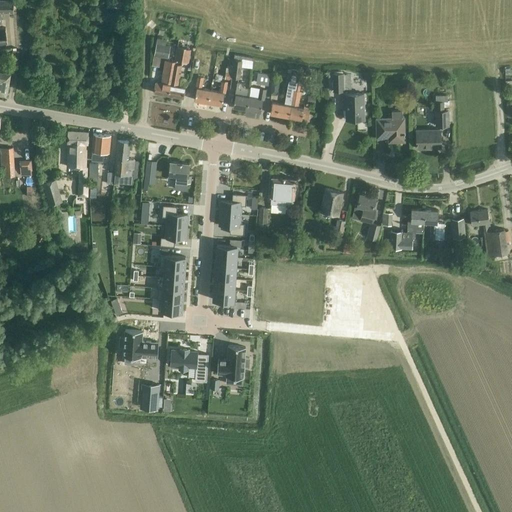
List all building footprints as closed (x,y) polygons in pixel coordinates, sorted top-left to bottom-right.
[(6,27),(0,27),(0,23),(2,23),(2,12),(13,12),(13,0),(0,0),(0,41),(7,41),(6,27)] [(157,37),(154,54),(168,57),(170,45),(169,45),(170,43),(167,40),(157,37)] [(178,47),(175,60),(188,63),(190,49),(178,47)] [(193,69),(200,70),(203,56),(193,54),(193,59),(195,60),(193,69)] [(240,77),(242,59),(234,58),(232,76),(240,77)] [(155,81),(153,92),(168,95),(173,65),(174,63),(164,61),(161,82),(155,81)] [(173,65),(168,95),(183,98),(185,87),(178,86),(181,66),(173,65)] [(296,82),(289,117),(302,119),(302,117),(308,118),(310,109),(309,109),(309,107),(304,106),(304,108),(299,107),(302,91),(300,91),(304,70),(304,69),(298,68),(298,69),(298,70),(297,75),(297,76),(296,78),(296,82)] [(11,71),(0,69),(0,91),(7,92),(11,71)] [(258,72),(256,82),(268,85),(270,74),(258,72)] [(343,73),(333,73),(334,91),(344,91),(343,73)] [(204,77),(198,76),(196,87),(197,88),(195,100),(208,102),(211,90),(203,88),(204,77)] [(289,80),(284,104),(273,102),(271,113),(289,117),(296,82),(289,80)] [(219,91),(211,90),(208,102),(222,105),(224,93),(225,93),(227,82),(221,81),(219,91)] [(251,91),(251,88),(245,87),(244,85),(244,82),(237,81),(235,94),(236,94),(233,107),(247,109),(250,97),(251,91)] [(260,88),(258,98),(250,97),(247,109),(261,112),(263,99),(264,99),(266,90),(260,88)] [(343,94),(343,95),(343,105),(346,105),(346,119),(364,119),(364,93),(343,94)] [(447,94),(435,95),(436,101),(436,110),(436,118),(436,125),(447,125),(450,125),(449,110),(447,110),(445,110),(445,106),(444,100),(448,100),(447,94)] [(392,118),(376,118),(376,124),(377,134),(388,134),(394,134),(394,142),(405,141),(405,131),(404,124),(404,117),(403,118),(402,111),(392,111),(392,118)] [(417,143),(417,148),(418,148),(418,147),(431,147),(431,148),(441,148),(441,138),(440,129),(417,130),(417,141),(416,141),(416,143),(417,143)] [(69,141),(67,165),(79,166),(85,166),(87,143),(87,142),(88,132),(68,131),(67,141),(69,141)] [(92,151),(92,160),(102,161),(103,152),(109,152),(111,135),(93,133),(92,151)] [(114,182),(131,183),(132,178),(136,178),(139,161),(128,159),(130,141),(118,140),(114,182)] [(13,147),(1,148),(3,177),(15,177),(13,147)] [(29,160),(20,160),(21,169),(30,169),(30,167),(29,161),(29,160)] [(145,176),(155,177),(156,162),(147,161),(145,176)] [(169,177),(169,179),(176,179),(187,181),(189,181),(190,181),(191,176),(188,176),(189,164),(170,162),(169,171),(169,177)] [(98,163),(89,163),(89,180),(94,180),(98,180),(98,163)] [(272,177),(270,195),(271,195),(271,203),(294,205),(296,179),(272,177)] [(79,185),(78,185),(78,196),(88,196),(88,179),(79,179),(79,185)] [(49,208),(61,204),(53,180),(42,184),(49,208)] [(338,215),(341,202),(343,192),(325,188),(320,210),(338,215)] [(221,200),(221,213),(241,214),(242,206),(247,206),(248,195),(233,194),(233,201),(221,200)] [(352,217),(370,222),(372,223),(375,210),(373,209),(375,198),(360,194),(357,205),(355,205),(352,217)] [(164,205),(164,213),(167,214),(167,226),(187,227),(188,214),(177,214),(177,206),(164,205)] [(259,207),(258,222),(266,223),(267,208),(259,207)] [(425,223),(425,209),(411,208),(411,215),(408,215),(407,232),(391,231),(390,249),(411,250),(412,239),(415,239),(416,232),(423,232),(424,223),(425,223)] [(432,238),(444,238),(444,233),(445,223),(437,223),(438,210),(425,209),(425,223),(432,223),(432,238)] [(488,209),(470,211),(472,225),(472,227),(484,225),(488,255),(491,254),(507,252),(505,242),(505,239),(504,231),(504,229),(491,230),(488,209)] [(221,213),(220,225),(231,226),(231,233),(245,234),(246,223),(241,223),(241,214),(221,213)] [(452,219),(454,237),(464,236),(463,218),(452,219)] [(345,221),(337,220),(335,231),(343,233),(345,221)] [(372,223),(370,222),(366,237),(376,239),(380,225),(372,223)] [(162,237),(162,245),(175,246),(175,238),(186,239),(187,227),(167,226),(166,237),(162,237)] [(343,252),(356,254),(357,247),(349,245),(349,243),(344,243),(343,252)] [(217,245),(216,255),(238,257),(239,246),(217,245)] [(165,255),(164,266),(185,268),(185,256),(165,255)] [(216,255),(216,266),(237,268),(238,257),(216,255)] [(10,262),(4,264),(7,275),(14,273),(10,262)] [(164,266),(164,277),(184,279),(185,268),(164,266)] [(216,266),(215,277),(236,279),(237,268),(216,266)] [(164,277),(163,288),(183,289),(184,279),(164,277)] [(215,277),(214,288),(235,290),(236,279),(215,277)] [(163,288),(162,299),(182,300),(183,289),(163,288)] [(214,288),(213,300),(234,302),(234,301),(235,290),(214,288)] [(162,299),(162,310),(182,311),(182,300),(162,299)] [(121,339),(120,350),(126,350),(125,358),(127,358),(126,364),(137,365),(137,359),(143,359),(144,356),(156,357),(157,344),(145,343),(145,333),(126,332),(126,340),(121,339)] [(173,343),(172,363),(201,364),(201,380),(208,381),(210,345),(173,343)] [(225,376),(243,378),(244,367),(249,367),(250,359),(245,358),(246,348),(228,346),(227,360),(218,359),(216,374),(226,374),(225,376)] [(219,379),(211,379),(211,388),(218,389),(219,379)] [(142,386),(140,408),(154,409),(156,387),(142,386)]
